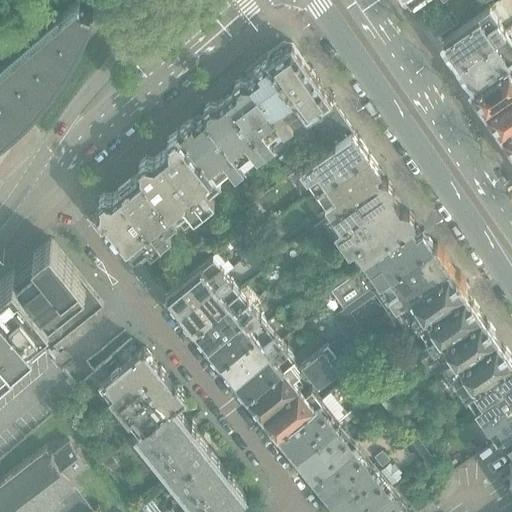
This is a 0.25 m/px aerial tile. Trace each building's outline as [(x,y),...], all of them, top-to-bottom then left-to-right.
[(38,99),(54,80),(56,77),(68,59),(78,42),(87,23),(94,4),(83,0),(72,0),(62,9),(58,4),(41,19),(19,38),(1,54),(0,54),(0,133),(1,133),(8,127),(21,117),(24,114),(38,99)] [(495,36),(506,29),(490,5),(442,39),(443,40),(442,40),(443,41),(442,41),(443,42),(442,46),(446,53),(447,53),(451,54),(452,54),(458,63),(495,36)] [(435,36),(457,20),(451,11),(428,27),(435,36)] [(473,84),(511,57),(511,42),(503,49),(495,36),(458,63),(458,64),(458,68),(457,69),(462,76),(462,75),(467,76),(468,76),(473,84)] [(353,131),(292,42),(284,40),(269,50),(268,58),(270,63),(304,108),(332,146),(353,131)] [(486,109),(511,91),(511,57),(473,84),(470,86),(475,94),(480,102),(481,102),(486,109)] [(304,108),(270,63),(268,58),(253,69),(256,73),(248,79),(283,125),(288,133),(299,125),(293,117),(304,108)] [(283,125),(248,79),(241,78),(235,82),(235,83),(233,90),(225,97),(267,150),(278,141),(273,134),(283,125)] [(501,131),(511,123),(511,91),(486,109),(491,117),(496,125),(497,125),(501,131)] [(267,150),(225,97),(217,103),(210,102),(204,106),(204,107),(203,114),(240,160),(251,152),(256,159),(267,150)] [(240,160),(203,114),(195,121),(192,117),(178,129),(178,130),(217,180),(229,170),(232,175),(244,165),(240,160)] [(511,123),(501,131),(507,139),(507,140),(511,147),(511,123)] [(217,180),(178,130),(167,138),(168,138),(168,144),(167,145),(168,146),(161,152),(204,205),(214,197),(210,192),(220,184),(217,180)] [(315,193),(370,154),(353,131),(332,146),(310,161),(295,171),(288,176),(281,181),(285,186),(302,174),(315,193)] [(204,205),(161,152),(155,157),(154,156),(154,157),(147,156),(139,162),(140,163),(139,169),(140,171),(139,172),(177,219),(191,207),(195,212),(204,205)] [(314,226),(379,179),(374,172),(380,168),(370,154),(315,193),(323,205),(307,216),(314,226)] [(295,171),(288,161),(281,167),(288,176),(295,171)] [(177,219),(139,172),(120,188),(161,239),(171,231),(167,227),(177,219)] [(414,217),(409,211),(401,209),(400,210),(390,196),(391,195),(393,187),(388,180),(380,179),(380,178),(379,179),(314,226),(313,226),(322,239),(316,244),(323,253),(346,237),(355,250),(361,246),(369,258),(412,226),(413,226),(413,225),(414,217)] [(264,191),(256,182),(249,187),(256,197),(264,191)] [(161,239),(120,188),(113,194),(112,193),(106,192),(105,192),(99,197),(99,198),(99,206),(98,207),(134,253),(138,257),(161,239)] [(240,233),(230,221),(222,228),(231,239),(240,233)] [(274,223),(262,231),(270,243),(277,252),(285,247),(278,237),(282,235),(274,223)] [(379,284),(433,245),(422,229),(416,233),(412,226),(369,258),(355,268),(352,266),(323,286),(328,294),(333,291),(343,306),(377,282),(379,284)] [(104,303),(51,238),(33,253),(37,259),(36,259),(38,260),(39,259),(40,261),(33,267),(32,266),(26,271),(27,272),(20,278),(18,276),(20,275),(18,273),(18,274),(14,269),(0,281),(0,290),(47,349),(104,303)] [(173,242),(167,247),(177,258),(182,253),(173,242)] [(213,248),(212,247),(209,242),(202,247),(206,253),(213,248)] [(395,307),(449,268),(449,267),(433,245),(379,284),(395,307)] [(177,258),(167,247),(163,251),(172,262),(177,258)] [(256,248),(245,257),(251,265),(262,256),(256,248)] [(182,253),(177,258),(187,270),(192,265),(182,253)] [(179,307),(224,273),(210,256),(166,290),(179,307)] [(187,270),(177,258),(172,262),(182,274),(187,270)] [(415,325),(464,290),(459,283),(460,283),(454,275),(449,268),(395,307),(392,309),(408,331),(415,325)] [(192,325),(238,290),(224,273),(179,307),(180,308),(179,309),(192,325)] [(287,290),(299,281),(292,273),(281,282),(287,290)] [(0,388),(47,349),(0,290),(0,388)] [(206,341),(251,306),(238,290),(192,325),(206,341)] [(431,348),(481,314),(464,290),(415,325),(431,348)] [(219,358),(265,323),(251,306),(206,341),(219,358)] [(347,338),(361,328),(347,307),(332,317),(347,338)] [(448,372),(497,336),(481,314),(431,348),(420,357),(429,371),(441,362),(447,371),(448,372)] [(234,376),(279,341),(265,323),(219,358),(234,376)] [(465,395),(511,360),(511,357),(508,352),(503,344),(502,344),(497,336),(448,372),(447,371),(441,376),(452,392),(458,387),(465,395)] [(247,392),(292,357),(279,341),(234,376),(247,392)] [(301,381),(298,377),(303,373),(306,377),(335,353),(328,345),(298,368),(290,359),(292,357),(247,392),(262,412),(301,381)] [(168,375),(146,347),(142,347),(104,380),(118,397),(140,381),(148,392),(169,377),(168,375)] [(321,396),(314,387),(343,363),(335,353),(306,377),(310,381),(305,385),(301,381),(262,412),(278,431),(321,396)] [(480,417),(511,394),(511,360),(465,395),(480,417)] [(364,362),(356,368),(361,375),(368,370),(370,369),(364,362)] [(368,370),(361,375),(367,383),(374,378),(368,370)] [(143,429),(174,404),(186,394),(177,382),(177,383),(173,382),(169,377),(148,392),(140,381),(118,397),(143,429)] [(374,378),(367,383),(373,391),(380,386),(374,378)] [(380,386),(373,391),(374,392),(379,399),(386,394),(380,386)] [(349,441),(333,420),(337,417),(334,413),(342,406),(330,391),(322,398),(321,396),(278,431),(279,432),(313,473),(354,441),(352,439),(349,441)] [(386,394),(379,399),(385,406),(391,401),(386,394)] [(498,439),(511,429),(511,394),(480,417),(496,440),(498,439)] [(391,401),(385,406),(390,414),(397,408),(391,401)] [(194,429),(196,427),(192,422),(189,423),(174,404),(143,429),(136,434),(172,479),(210,449),(194,429)] [(99,419),(108,411),(103,406),(94,413),(99,419)] [(397,408),(390,414),(396,421),(403,416),(397,408)] [(347,421),(354,415),(351,410),(343,417),(347,421)] [(403,416),(396,421),(402,429),(409,424),(403,416)] [(409,424),(402,429),(408,436),(414,431),(409,424)] [(414,431),(408,436),(413,444),(420,439),(414,431)] [(420,439),(413,444),(419,451),(426,446),(420,439)] [(97,511),(94,507),(87,511),(65,511),(59,504),(63,501),(57,495),(71,484),(72,484),(74,483),(69,477),(86,463),(69,441),(51,454),(46,447),(45,448),(45,449),(31,460),(30,460),(28,461),(29,462),(14,473),(13,472),(12,473),(13,474),(0,483),(0,511),(97,511)] [(383,482),(370,466),(353,445),(355,443),(354,441),(313,473),(344,511),(351,511),(388,483),(386,480),(383,482)] [(426,446),(419,451),(425,459),(431,453),(430,452),(426,446)] [(225,511),(247,495),(231,476),(230,475),(233,473),(228,467),(226,469),(210,449),(172,479),(197,511),(225,511)] [(378,460),(386,454),(383,450),(374,456),(378,460)] [(431,453),(425,459),(431,466),(437,461),(431,453)] [(381,466),(390,460),(386,454),(378,460),(381,466)] [(119,464),(112,456),(104,462),(111,471),(119,464)] [(437,461),(431,466),(436,474),(443,469),(437,461)] [(390,462),(380,470),(392,484),(401,477),(399,474),(402,472),(394,463),(392,465),(390,462)] [(443,469),(436,474),(442,482),(449,476),(443,469)] [(404,511),(407,510),(387,487),(389,485),(388,483),(351,511),(404,511)] [(161,511),(164,510),(154,498),(150,500),(139,509),(141,511),(161,511)]
